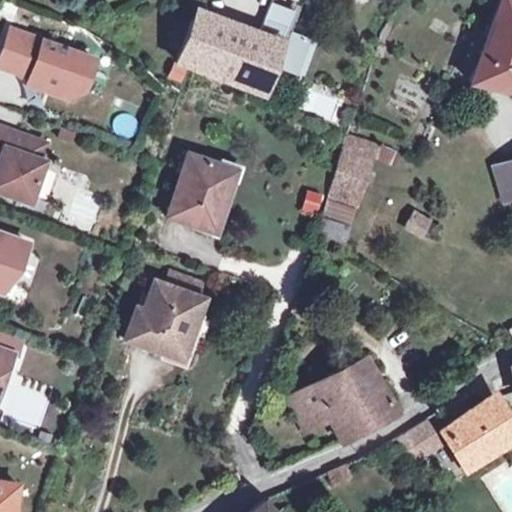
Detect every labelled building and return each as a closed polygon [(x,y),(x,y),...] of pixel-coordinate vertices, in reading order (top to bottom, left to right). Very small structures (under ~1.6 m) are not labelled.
[(323,0),(319,13),(337,20),(344,0),(323,0)] [(511,91),(511,7),(505,0),(498,0),(489,25),(484,36),(468,82),(511,91)] [(271,2),(261,27),(283,34),(292,9),(271,2)] [(297,11),(292,9),(283,34),(288,36),(290,30),(297,11)] [(174,60),(208,72),(224,31),(205,24),(190,19),(189,22),(174,60)] [(489,25),(474,19),(470,31),(484,36),(489,25)] [(44,89),(68,97),(81,90),(92,58),(9,29),(0,56),(0,66),(29,76),(46,82),(44,89)] [(277,50),(272,64),(296,73),(309,38),(290,30),(288,36),(283,34),(277,50)] [(277,50),(224,31),(208,72),(261,92),(272,64),(277,50)] [(385,49),(375,45),(372,55),(381,58),(385,49)] [(136,78),(123,73),(113,104),(126,108),(136,78)] [(46,82),(29,76),(27,83),(44,89),(46,82)] [(461,92),(444,85),(438,100),(454,106),(461,92)] [(124,114),(126,108),(113,104),(111,109),(124,114)] [(45,143),(0,127),(0,190),(29,201),(43,160),(39,158),(45,143)] [(339,146),(324,199),(351,209),(373,146),(343,136),(339,146)] [(217,164),(187,154),(166,215),(214,231),(231,182),(213,176),(217,164)] [(511,162),(494,168),(504,203),(511,200),(511,162)] [(235,170),(217,164),(213,176),(231,182),(235,170)] [(351,209),(324,199),(320,216),(345,225),(351,209)] [(425,220),(412,213),(405,226),(418,233),(425,220)] [(338,249),(345,225),(320,216),(314,235),(338,249)] [(24,242),(0,233),(0,291),(5,294),(24,242)] [(173,273),(168,286),(192,294),(197,282),(173,273)] [(168,286),(152,280),(142,309),(134,306),(123,338),(164,355),(184,361),(193,338),(188,336),(202,298),(192,294),(168,286)] [(309,293),(297,289),(294,298),(291,305),(290,310),(301,314),(309,293)] [(326,419),(340,443),(395,411),(364,356),(285,398),(304,431),(326,419)] [(467,468),(511,439),(511,431),(491,397),(443,430),(467,468)] [(424,421),(401,438),(418,460),(440,444),(424,421)] [(343,466),(327,473),(333,484),(349,477),(343,466)] [(416,473),(400,489),(407,499),(422,484),(416,473)] [(9,511),(14,483),(0,480),(0,511),(9,511)] [(275,511),(263,500),(251,511),(275,511)]
